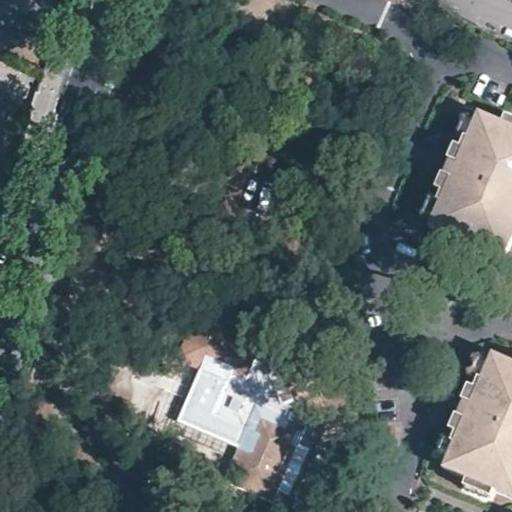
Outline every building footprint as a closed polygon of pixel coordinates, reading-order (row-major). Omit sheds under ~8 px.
[(444,204),(434,225),(431,233),(455,243),(483,255),(505,265),(511,250),(511,131),(505,128),(482,118),(480,124),(471,143),(468,142),(467,143),(465,150),(468,151),(449,194),(445,193),(442,201),(441,202),(444,204)] [(460,140),(467,143),(468,142),(471,143),(480,124),(469,119),(460,140)] [(439,190),(445,193),(449,194),(468,151),(465,150),(458,147),(450,165),(439,190)] [(424,221),(434,225),(444,204),(441,202),(442,201),(434,198),(424,221)] [(479,262),(483,255),(455,243),(451,251),(479,262)] [(180,364),(201,374),(178,427),(236,449),(239,456),(227,485),(234,489),(255,497),(275,506),(288,478),(298,455),(309,431),(293,424),(297,412),(284,406),(273,380),(279,367),(269,363),(274,350),(199,318),(180,364)] [(456,449),(446,469),(444,474),(469,485),(496,495),(511,502),(511,366),(494,359),(492,363),(484,383),(481,382),(480,383),(476,392),(480,394),(460,438),(457,437),(453,446),(453,447),(456,449)] [(473,380),(480,383),(481,382),(484,383),(492,363),(483,359),(473,380)] [(453,434),(457,437),(460,438),(480,394),(476,392),(472,391),(453,434)] [(438,465),(446,469),(456,449),(453,447),(453,446),(447,444),(438,465)] [(298,455),(288,478),(295,481),(305,459),(298,455)] [(496,495),(469,485),(466,491),(492,503),(496,495)] [(255,497),(234,489),(229,499),(249,508),(255,497)]
